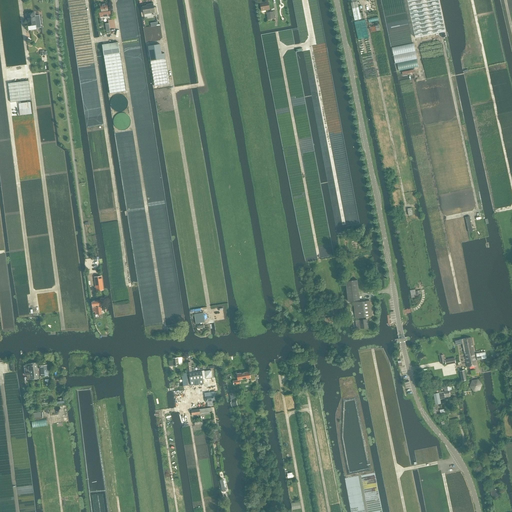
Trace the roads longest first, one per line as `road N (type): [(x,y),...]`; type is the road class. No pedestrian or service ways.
road 1 (unclassified): [(478,511),(471,483),(414,394),(336,0)]
road 2 (track): [(61,312),(22,22)]
road 3 (track): [(165,324),(121,37)]
road 4 (track): [(323,259),(281,49),(312,43),(304,0)]
road 5 (track): [(58,290),(32,291),(0,39)]
road 6 (track): [(459,302),(414,40)]
road 7 (track): [(206,302),(163,41)]
road 8 (track): [(405,206),(362,0)]
road 9 (track): [(303,511),(280,377)]
road 10 (track): [(177,511),(162,411),(188,408)]
